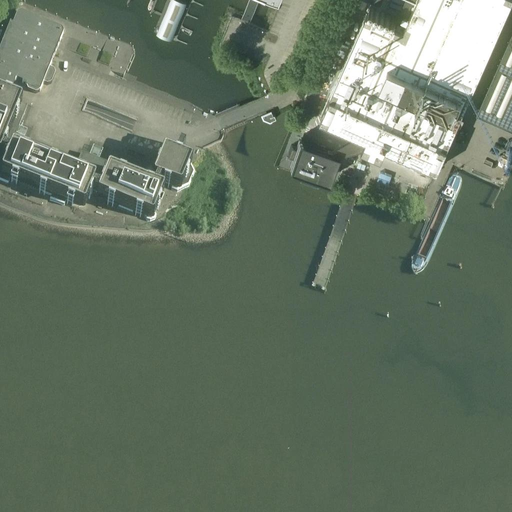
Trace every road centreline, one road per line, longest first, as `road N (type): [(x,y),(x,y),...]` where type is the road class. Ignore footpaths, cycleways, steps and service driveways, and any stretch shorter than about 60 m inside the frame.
road 1 (unclassified): [(169,138),(291,92),(331,0)]
road 2 (unknown): [(169,138),(84,100),(73,129),(113,146)]
